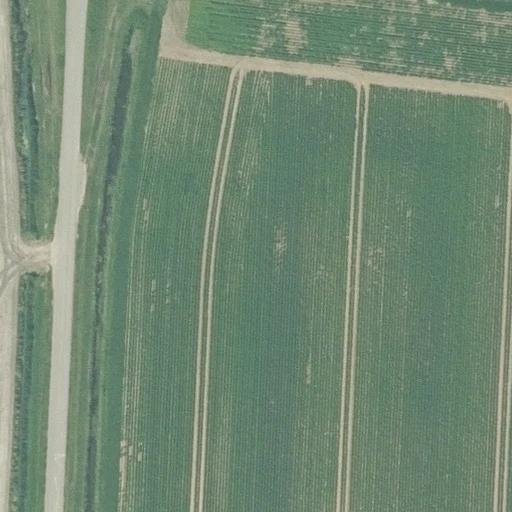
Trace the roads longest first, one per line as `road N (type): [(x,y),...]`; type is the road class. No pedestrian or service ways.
road 1 (unclassified): [(53,511),(75,0)]
road 2 (track): [(237,0),(511,34)]
road 3 (track): [(67,184),(89,165),(115,0)]
